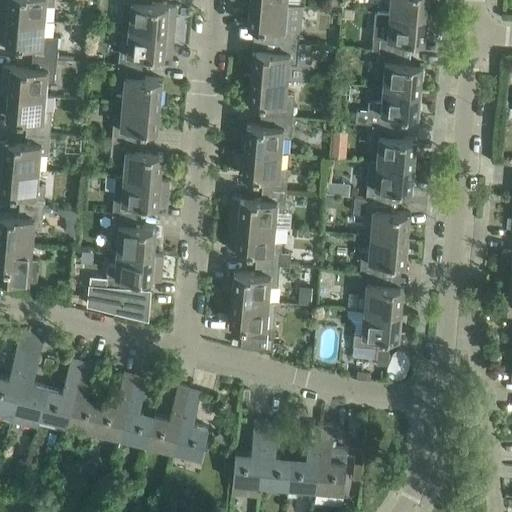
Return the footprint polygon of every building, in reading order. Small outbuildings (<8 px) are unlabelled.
[(55,5),(55,0),(2,0),(1,16),(46,19),(47,5),(55,5)] [(148,2),(148,0),(124,0),(123,12),(131,12),(129,27),(174,30),(176,4),(148,2)] [(302,4),(288,3),(250,0),(249,0),(248,25),(276,28),(275,39),(299,41),(302,4)] [(390,0),(389,12),(427,15),(428,0),(390,0)] [(427,15),(389,12),(374,11),(371,48),(378,48),(403,50),(404,39),(425,41),(427,15)] [(46,19),(1,16),(0,25),(0,41),(33,45),(32,56),(57,58),(59,35),(45,34),(46,19)] [(171,56),(174,30),(129,27),(128,42),(120,41),(118,63),(143,65),(144,54),(171,56)] [(297,63),(299,41),(275,39),(274,50),(253,48),(251,74),(289,77),(290,63),(297,63)] [(402,61),(403,50),(378,48),(377,69),(385,70),(383,85),(421,89),(423,63),(402,61)] [(55,79),(57,58),(32,56),(31,67),(4,64),(2,90),(9,91),(47,94),(48,79),(55,79)] [(142,76),(143,65),(118,63),(117,85),(124,86),(123,101),(160,104),(163,78),(142,76)] [(288,93),(289,77),(251,74),(249,100),(269,102),(268,113),(292,115),(294,94),(288,93)] [(419,115),(421,89),(383,85),(382,101),(369,99),(368,110),(357,109),(357,111),(356,121),(372,122),(397,124),(398,113),(419,115)] [(46,109),(47,94),(9,91),(7,117),(28,119),(26,130),(51,132),(53,110),(46,109)] [(158,130),(160,104),(123,101),(121,116),(114,115),(112,137),(136,139),(137,128),(158,130)] [(291,137),(292,115),(268,113),(267,124),(247,122),(244,148),(283,151),(284,136),(291,137)] [(396,135),(397,124),(372,122),(370,143),(378,144),(377,159),(415,163),(417,137),(396,135)] [(49,153),(51,132),(26,130),(25,141),(0,138),(0,164),(41,169),(42,152),(49,153)] [(135,150),(136,139),(112,137),(110,159),(124,160),(123,176),(161,179),(161,178),(163,153),(135,150)] [(332,145),(332,153),(346,155),(347,147),(332,145)] [(281,167),(283,151),(244,148),(242,174),(263,176),(262,187),(286,189),(288,167),(281,167)] [(412,189),(415,163),(377,159),(375,174),(368,174),(366,196),(390,198),(391,187),(412,189)] [(40,183),(41,169),(0,164),(0,190),(21,193),(20,204),(44,206),(45,184),(40,183)] [(169,179),(161,178),(161,179),(123,176),(122,191),(115,190),(113,212),(137,215),(138,202),(167,205),(169,179)] [(328,179),(327,191),(349,193),(351,181),(328,179)] [(284,211),(286,189),(262,187),(261,198),(233,196),(231,221),(238,222),(277,226),(278,211),(284,211)] [(326,194),(325,205),(336,206),(337,195),(326,194)] [(389,209),(390,198),(366,196),(364,218),(371,219),(370,233),(408,237),(410,211),(389,209)] [(42,227),(44,206),(20,204),(19,215),(0,213),(0,239),(34,242),(35,227),(42,227)] [(59,208),(59,212),(67,217),(66,223),(67,223),(77,224),(78,209),(59,208)] [(136,225),(137,215),(113,212),(111,233),(118,234),(117,250),(163,254),(163,253),(155,252),(157,227),(136,225)] [(275,240),(277,226),(238,222),(231,221),(228,248),(257,250),(256,261),(279,263),(281,241),(275,240)] [(406,263),(408,237),(370,233),(369,248),(361,247),(359,270),(384,272),(385,261),(406,263)] [(33,258),(34,242),(0,239),(0,265),(14,267),(13,277),(6,276),(6,278),(30,281),(30,280),(37,280),(39,258),(33,258)] [(511,249),(503,248),(502,260),(511,261),(510,277),(511,276),(511,249)] [(160,279),(163,254),(117,250),(115,265),(108,264),(107,276),(90,274),(88,303),(115,306),(114,310),(148,318),(151,289),(143,288),(144,278),(160,279)] [(277,285),(279,263),(256,261),(255,272),(234,270),(232,297),(269,300),(271,284),(277,285)] [(383,283),(384,272),(359,270),(357,291),(364,292),(363,308),(402,311),(404,285),(383,283)] [(511,276),(510,277),(509,291),(499,290),(498,301),(508,303),(507,313),(511,313),(511,276)] [(268,314),(269,300),(232,297),(229,322),(250,324),(248,346),(241,345),(241,346),(273,349),(275,315),(268,314)] [(402,311),(363,308),(349,307),(349,314),(355,321),(353,349),(353,353),(355,355),(377,357),(377,362),(388,363),(389,348),(385,347),(386,336),(400,337),(402,311)] [(0,416),(11,419),(29,346),(17,343),(9,375),(0,372),(0,416)] [(40,415),(47,385),(33,381),(41,349),(29,346),(11,419),(37,426),(40,415)] [(67,422),(82,359),(71,357),(63,389),(47,385),(40,415),(67,422)] [(93,428),(101,398),(86,395),(95,363),(82,359),(67,422),(93,428)] [(120,435),(136,373),(124,370),(116,402),(101,398),(93,428),(120,435)] [(147,442),(155,412),(140,408),(148,376),(136,373),(120,435),(147,442)] [(173,448),(189,386),(178,383),(169,416),(155,412),(147,442),(173,448)] [(201,390),(189,386),(173,448),(201,456),(209,426),(193,422),(201,390)] [(260,483),(266,419),(254,418),(252,451),(235,450),(233,480),(260,483)] [(279,420),(266,419),(260,483),(288,485),(291,455),(276,453),(279,420)] [(315,488),(321,424),(309,423),(306,456),(291,455),(288,485),(315,488)] [(334,425),(321,424),(315,488),(344,490),(348,448),(332,446),(334,425)]
